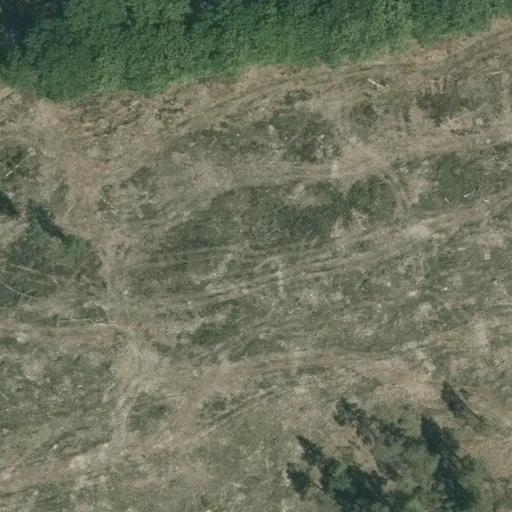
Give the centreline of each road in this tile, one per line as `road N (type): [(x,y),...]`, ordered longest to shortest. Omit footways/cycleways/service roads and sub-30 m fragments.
road 1 (track): [(262,0),(130,21)]
road 2 (track): [(130,21),(0,39)]
